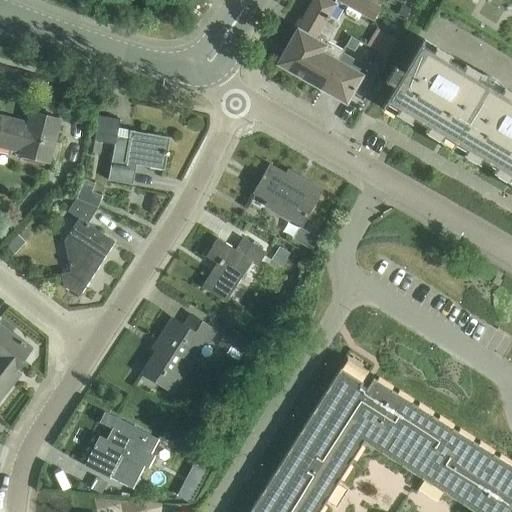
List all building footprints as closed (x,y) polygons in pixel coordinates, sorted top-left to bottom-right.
[(321,90),(342,54),(343,52),(326,43),(337,24),(327,18),(334,5),(324,0),(314,0),(289,45),(300,51),(288,71),(321,90)] [(374,6),(363,0),(336,0),(372,21),(379,9),(374,6)] [(403,72),(394,67),(385,83),(393,88),(381,109),(393,117),(394,115),(440,142),(441,144),(442,146),(444,148),(446,150),(449,152),(452,153),(455,155),(458,156),(458,155),(460,155),(462,156),(508,183),(510,186),(510,187),(511,188),(511,93),(423,40),(403,72)] [(366,68),(342,54),(321,90),(345,104),(351,94),(361,100),(379,68),(369,62),(366,68)] [(19,156),(47,163),(58,120),(30,113),(27,125),(0,117),(0,147),(20,153),(19,156)] [(169,138),(117,129),(119,120),(98,117),(94,141),(114,145),(107,181),(132,185),(135,165),(163,170),(166,155),(167,156),(168,152),(166,152),(169,138)] [(267,206),(300,225),(320,190),(304,182),(302,185),(270,167),(255,193),(269,201),(267,206)] [(64,287),(79,297),(114,243),(87,225),(97,209),(75,200),(67,213),(77,220),(63,241),(71,272),(61,274),(64,287)] [(257,265),(265,254),(242,239),(235,251),(217,239),(206,257),(217,264),(201,288),(224,304),(252,261),(257,265)] [(207,345),(215,332),(190,316),(183,327),(172,320),(158,341),(162,344),(143,374),(170,392),(202,342),(207,345)] [(0,401),(16,381),(10,377),(30,351),(0,327),(0,401)] [(249,511),(511,511),(511,466),(373,378),(366,389),(361,385),(362,382),(340,368),(249,511)] [(158,441),(146,434),(121,422),(115,432),(112,431),(106,443),(99,439),(86,466),(132,489),(143,467),(147,469),(153,457),(150,455),(158,441)]
